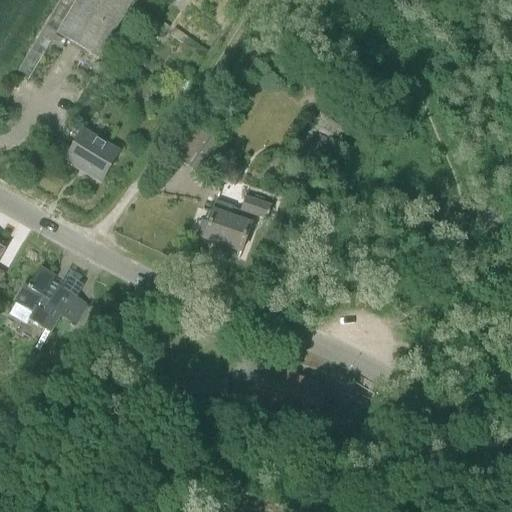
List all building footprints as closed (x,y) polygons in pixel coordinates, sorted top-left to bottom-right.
[(77,0),(126,0),(132,3),(134,0),(62,0),(19,73),(30,79),(51,44),(56,36),(57,35),(77,0)] [(98,60),(132,3),(126,0),(77,0),(57,35),(98,60)] [(56,36),(51,44),(61,50),(66,42),(56,36)] [(320,114),(289,158),(297,164),(298,162),(312,171),(330,144),(333,146),(336,141),(338,142),(345,132),(320,114)] [(68,162),(78,169),(99,181),(115,154),(85,135),(68,162)] [(238,185),(241,174),(240,169),(227,165),(222,177),(224,184),(232,187),(238,185)] [(254,201),(246,199),(242,212),(254,217),(268,221),(273,208),(263,205),(254,201)] [(230,218),(233,209),(218,204),(210,225),(202,222),(196,238),(203,240),(241,254),(246,256),(256,228),(251,226),(230,218)] [(56,279),(40,270),(29,289),(25,286),(14,304),(33,315),(29,322),(50,335),(60,318),(77,327),(89,306),(58,288),(56,292),(50,288),(56,279)] [(170,316),(163,312),(158,321),(166,324),(170,316)] [(162,411),(162,412),(227,409),(227,405),(251,404),(248,413),(365,455),(374,431),(318,409),(326,390),(266,367),(257,391),(227,389),(227,382),(161,386),(161,389),(138,389),(139,412),(162,411)]
